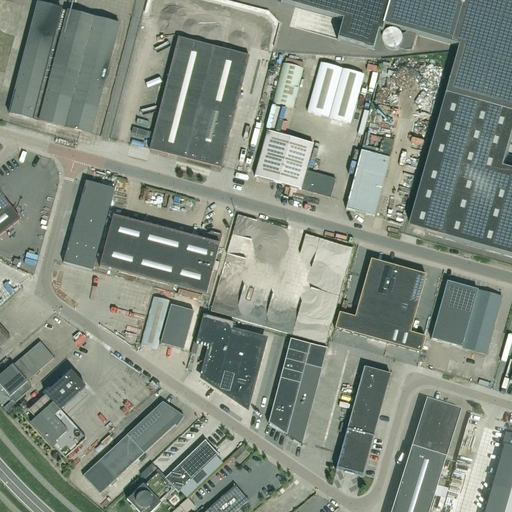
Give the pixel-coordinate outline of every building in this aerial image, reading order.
[(393,1),(393,0),(279,0),(279,3),(341,20),(335,40),(375,51),(381,32),(384,33),(386,26),(393,1)] [(511,171),(504,169),(511,140),(511,0),(393,0),(393,1),(386,26),(407,32),(402,36),(384,43),(398,49),(405,51),(412,51),(416,35),(461,48),(448,96),(410,229),(511,257),(511,171)] [(8,114),(91,135),(119,25),(36,4),(8,114)] [(289,27),(293,14),(275,9),(271,22),(289,27)] [(219,168),(248,57),(178,39),(149,150),(219,168)] [(270,56),(267,70),(275,71),(278,57),(270,56)] [(264,127),(286,132),(302,69),(280,63),(264,127)] [(306,112),(328,118),(341,70),(320,64),(306,112)] [(110,108),(123,109),(128,72),(115,70),(110,108)] [(341,70),(328,118),(349,124),(363,76),(341,70)] [(117,127),(117,118),(106,117),(105,126),(117,127)] [(253,177),(329,198),(334,179),(305,171),(312,145),(266,132),(253,177)] [(360,151),(344,209),(374,217),(389,159),(360,151)] [(240,163),(238,171),(249,173),(251,166),(240,163)] [(76,211),(106,218),(113,190),(84,182),(76,211)] [(0,195),(0,235),(19,220),(9,208),(0,195)] [(73,224),(102,232),(106,218),(76,211),(73,224)] [(207,234),(205,241),(112,216),(98,268),(205,296),(221,235),(210,232),(207,234)] [(98,245),(102,232),(73,224),(69,238),(95,244),(98,245)] [(95,244),(69,238),(65,251),(94,259),(98,245),(95,244)] [(91,271),(94,259),(65,251),(62,263),(91,271)] [(370,260),(361,292),(375,296),(384,264),(370,260)] [(384,264),(375,296),(389,299),(398,268),(384,264)] [(398,268),(389,299),(403,303),(412,272),(398,268)] [(412,272),(403,303),(416,307),(425,276),(412,272)] [(53,277),(52,284),(85,289),(86,281),(53,277)] [(452,346),(468,288),(446,282),(430,340),(452,346)] [(6,290),(10,297),(16,294),(11,287),(6,290)] [(468,288),(452,346),(462,349),(485,356),(501,298),(468,288)] [(361,292),(353,318),(363,320),(381,325),(382,326),(389,299),(375,296),(361,292)] [(143,312),(146,299),(119,293),(115,313),(140,318),(141,312),(143,312)] [(140,346),(155,350),(167,301),(152,297),(140,346)] [(389,299),(382,326),(390,328),(399,331),(409,333),(416,307),(403,303),(389,299)] [(168,306),(159,344),(182,350),(192,311),(168,306)] [(244,306),(242,319),(261,323),(263,309),(244,306)] [(269,326),(284,330),(286,324),(280,322),(282,316),(273,313),(269,326)] [(338,314),(334,329),(358,336),(363,320),(353,318),(338,314)] [(112,328),(128,333),(131,324),(133,325),(134,321),(126,319),(115,316),(112,328)] [(228,341),(233,324),(202,316),(197,334),(211,337),(201,378),(245,409),(264,340),(247,335),(244,345),(228,341)] [(363,320),(358,336),(377,341),(381,325),(363,320)] [(381,325),(377,341),(386,344),(390,328),(382,326),(381,325)] [(0,347),(10,339),(0,327),(0,347)] [(390,328),(386,344),(395,347),(399,331),(390,328)] [(399,331),(395,347),(405,349),(409,333),(399,331)] [(409,333),(405,349),(419,353),(424,338),(409,333)] [(289,340),(287,349),(307,354),(309,345),(289,340)] [(52,359),(39,343),(0,376),(0,387),(8,397),(52,359)] [(307,354),(304,364),(304,366),(320,370),(326,349),(309,345),(307,354)] [(304,364),(307,354),(287,349),(284,359),(304,364)] [(330,357),(329,374),(338,374),(339,357),(330,357)] [(304,366),(304,364),(284,359),(282,368),(302,374),(304,366)] [(326,425),(344,429),(361,367),(343,362),(326,425)] [(302,374),(301,376),(318,380),(320,370),(304,366),(302,374)] [(299,383),(302,374),(282,368),(279,378),(299,383)] [(346,430),(334,470),(335,471),(336,469),(344,471),(343,472),(345,473),(353,475),(353,474),(362,476),(372,438),(374,438),(374,437),(372,437),(389,375),(363,368),(346,430)] [(53,417),(84,388),(70,372),(28,410),(27,410),(26,411),(40,427),(53,417)] [(299,383),(298,390),(314,394),(318,380),(301,376),(299,383)] [(279,378),(277,388),(297,393),(299,383),(279,378)] [(294,403),(297,393),(277,388),(274,397),(294,403)] [(294,403),(294,404),(310,408),(314,394),(298,390),(297,393),(294,403)] [(294,403),(274,397),(271,407),(292,412),(294,403)] [(430,511),(461,409),(427,398),(392,511),(430,511)] [(161,403),(98,462),(82,477),(100,495),(137,460),(140,463),(145,458),(142,455),(174,425),(177,427),(183,418),(161,403)] [(294,404),(292,412),(308,417),(310,408),(294,404)] [(292,412),(271,407),(267,423),(267,424),(285,436),(292,412)] [(292,412),(285,436),(301,447),(301,446),(308,417),(292,412)] [(90,413),(85,417),(102,433),(106,429),(90,413)] [(53,417),(40,427),(37,430),(64,460),(65,459),(64,459),(85,440),(85,439),(78,445),(53,417)] [(511,511),(511,435),(505,434),(501,445),(504,446),(484,511),(511,511)] [(143,474),(148,479),(125,501),(135,511),(151,511),(174,491),(177,494),(217,456),(204,442),(165,479),(152,466),(143,474)] [(235,511),(248,502),(235,487),(205,511),(235,511)]
